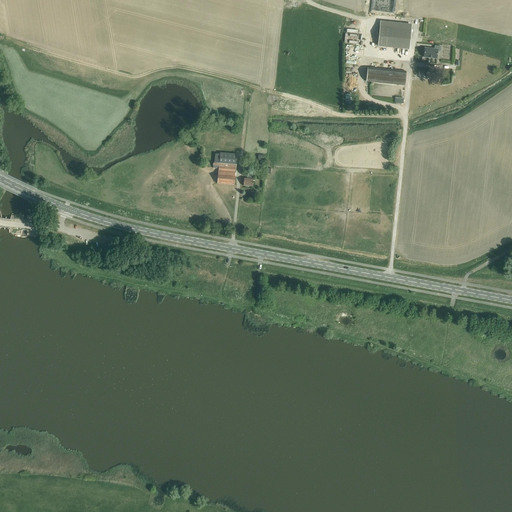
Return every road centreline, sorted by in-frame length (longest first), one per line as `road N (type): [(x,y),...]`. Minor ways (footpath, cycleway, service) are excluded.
road 1 (track): [(57,227),(71,256),(95,272),(330,330),(511,395)]
road 2 (secondary): [(511,300),(167,237),(66,208)]
road 3 (track): [(308,0),(367,22),(374,50),(409,66)]
